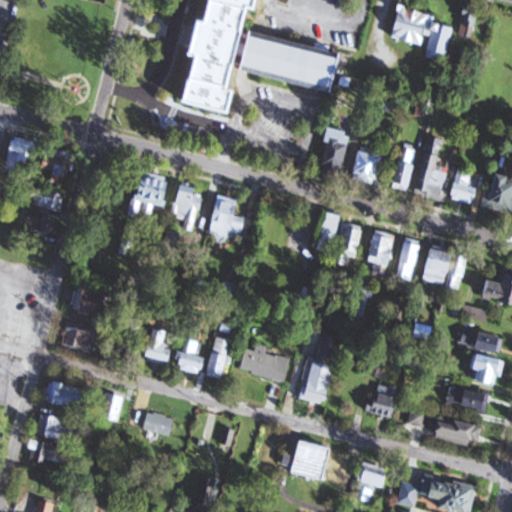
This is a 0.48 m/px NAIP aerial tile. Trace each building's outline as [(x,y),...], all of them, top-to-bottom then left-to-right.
[(235,113),(240,91),(234,90),(238,72),(337,92),(345,52),(254,33),(260,0),(207,0),(187,102),(235,113)] [(479,30),(479,4),(464,4),(464,30),(479,30)] [(427,46),(425,58),(447,62),(454,27),(434,23),(436,14),(399,6),(392,39),(427,46)] [(322,169),(343,174),(352,134),(332,129),(322,169)] [(39,144),(15,137),(5,171),(29,179),(39,144)] [(452,169),(439,166),(444,140),(429,137),(417,196),(445,202),(452,169)] [(415,150),(400,148),(397,190),(411,191),(415,150)] [(355,182),(378,186),(384,157),(361,152),(355,182)] [(65,185),(69,155),(47,153),(43,182),(65,185)] [(473,172),(458,169),(452,200),(477,204),(480,188),(471,187),(473,172)] [(172,178),(141,174),(135,217),(139,217),(139,211),(153,213),(154,206),(168,208),(172,178)] [(511,179),(497,177),(492,209),(511,211),(511,179)] [(184,229),(194,231),(202,190),(183,185),(175,219),(185,221),(184,229)] [(59,212),(65,197),(35,186),(29,202),(59,212)] [(213,233),(244,238),(247,219),(237,217),(240,199),(219,196),(213,233)] [(54,219),(28,211),(24,226),(49,234),(54,219)] [(343,217),(328,213),(317,249),(333,254),(343,217)] [(365,230),(344,224),(334,263),(350,266),(352,257),(358,258),(365,230)] [(370,263),(374,263),(373,276),(389,278),(394,235),(373,232),(370,263)] [(412,282),(423,243),(408,239),(397,278),(412,282)] [(446,284),(445,289),(461,292),(470,256),(434,247),(427,280),(446,284)] [(511,273),(503,272),(501,283),(491,281),(487,298),(511,304),(511,273)] [(353,314),(364,317),(371,288),(359,285),(353,314)] [(73,311),(105,316),(109,295),(77,289),(73,311)] [(97,330),(67,326),(64,349),(94,353),(97,330)] [(169,332),(154,329),(147,361),(172,365),(175,347),(166,346),(169,332)] [(504,339),(466,329),(462,346),(499,355),(504,339)] [(340,338),(325,335),(320,363),(312,362),(304,401),(327,405),(340,338)] [(233,341),(217,338),(210,377),(226,380),(233,341)] [(197,357),(200,343),(186,340),(180,369),(205,374),(208,359),(197,357)] [(267,354),(268,347),(257,345),(256,352),(247,350),(243,373),(286,382),(291,359),(267,354)] [(504,361),(475,355),(472,370),(476,371),(474,381),(499,385),(504,361)] [(82,411),(85,396),(64,392),(65,384),(51,381),(47,403),(82,411)] [(370,412),(392,419),(402,391),(380,384),(370,412)] [(487,413),(491,395),(451,386),(447,405),(487,413)] [(101,419),(119,423),(125,398),(107,393),(101,419)] [(426,411),(411,411),(412,426),(427,424),(426,411)] [(171,438),(176,420),(150,412),(145,430),(171,438)] [(80,431),(61,426),(63,420),(42,414),(37,434),(76,445),(80,431)] [(486,429),(444,417),(438,438),(481,449),(486,429)] [(235,431),(226,429),(223,444),(232,446),(235,431)] [(334,450),(300,441),(295,458),(291,457),(287,471),(326,482),(334,450)] [(28,462),(66,465),(68,447),(30,443),(28,462)] [(356,499),(372,503),(376,486),(385,488),(390,469),(365,463),(356,499)] [(213,507),(218,480),(206,478),(200,505),(213,507)] [(402,484),(401,505),(418,506),(420,485),(402,484)] [(435,511),(474,510),(473,487),(435,488),(435,511)] [(54,511),(56,504),(40,501),(38,511),(54,511)]
